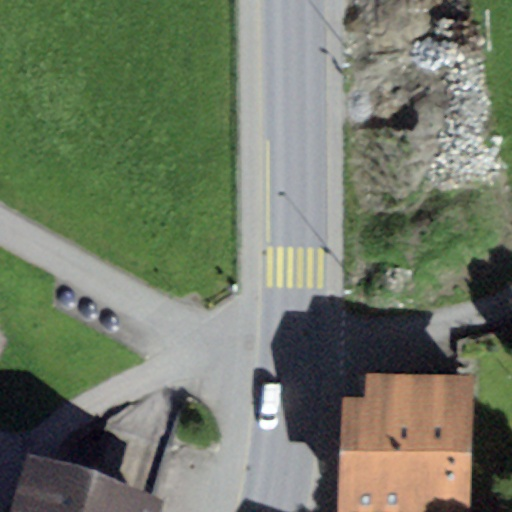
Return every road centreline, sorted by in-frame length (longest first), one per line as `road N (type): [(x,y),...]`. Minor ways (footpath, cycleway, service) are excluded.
road 1 (tertiary): [(291,353),(291,0)]
road 2 (residential): [(0,221),(212,346),(291,353)]
road 3 (tertiary): [(268,511),(291,353)]
